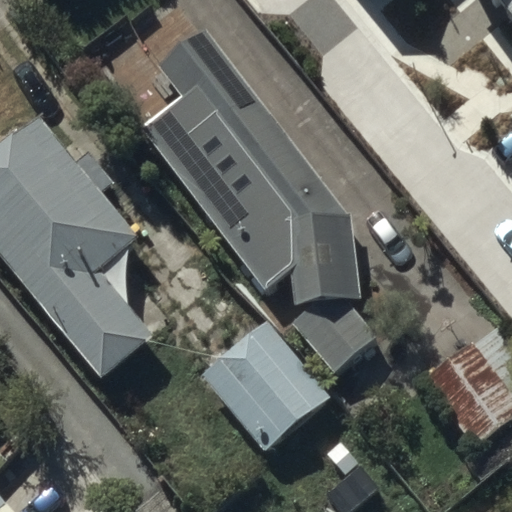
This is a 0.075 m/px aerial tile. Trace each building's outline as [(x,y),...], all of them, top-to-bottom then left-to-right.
[(511,0),(486,0),(511,32),(511,0)] [(511,60),(489,34),(461,57),(506,109),(511,104),(511,60)] [(360,299),(350,217),(202,37),(162,70),(185,99),(142,134),(335,369),(375,336),(346,301),(360,299)] [(39,112),(0,144),(0,262),(102,383),(155,339),(125,304),(129,247),(138,239),(101,195),(126,174),(101,144),(80,161),(39,112)] [(275,323),(206,376),(265,452),(334,398),(275,323)] [(473,342),(422,384),(476,450),(511,420),(511,343),(499,329),(477,347),(473,342)]
